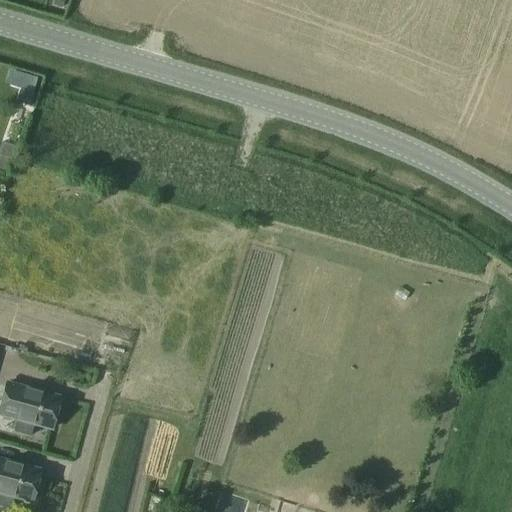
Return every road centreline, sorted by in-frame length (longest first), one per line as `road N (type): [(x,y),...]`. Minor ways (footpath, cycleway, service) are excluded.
road 1 (tertiary): [(0,23),(361,132),(511,209)]
road 2 (residential): [(66,511),(101,384)]
